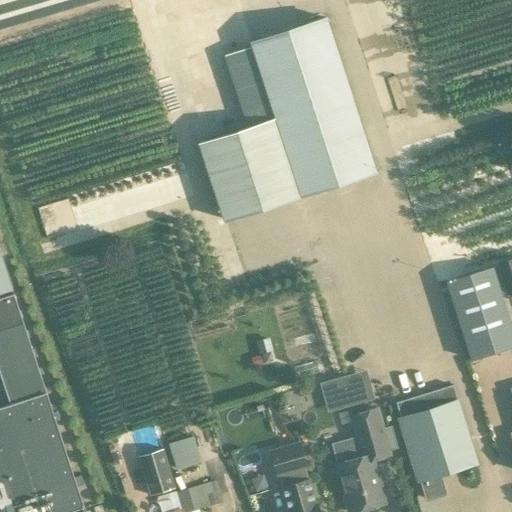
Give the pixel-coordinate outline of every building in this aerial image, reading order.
[(248,127),(197,144),(218,210),(222,220),(374,170),(372,165),(324,18),(248,43),(260,81),(268,104),(243,112),(248,127)] [(79,232),(79,220),(45,220),(45,232),(79,232)] [(0,291),(12,288),(0,250),(0,291)] [(511,258),(497,263),(507,296),(511,294),(511,258)] [(446,281),(471,359),(511,345),(511,325),(493,266),(446,281)] [(0,511),(85,511),(46,391),(14,293),(0,297),(0,374),(9,403),(0,406),(0,511)] [(340,380),(320,385),(323,398),(332,395),(337,411),(374,401),(369,384),(343,392),(340,380)] [(396,402),(401,419),(400,420),(419,481),(420,480),(426,499),(445,493),(439,474),(479,462),(460,401),(459,401),(454,384),(396,402)] [(374,410),(350,417),(361,456),(336,465),(349,511),(383,502),(371,459),(388,454),(387,451),(397,448),(391,428),(381,431),(374,410)] [(169,444),(170,449),(176,467),(200,460),(192,437),(169,444)] [(319,511),(316,503),(315,503),(308,479),(307,479),(304,467),(305,467),(298,442),(269,451),(276,476),(278,475),(281,487),(288,511),(287,511),(319,511)] [(151,495),(175,488),(163,448),(138,456),(151,495)] [(216,480),(177,492),(181,507),(167,511),(185,511),(195,509),(223,501),(216,480)] [(167,511),(181,507),(177,492),(157,498),(161,511),(167,511)]
